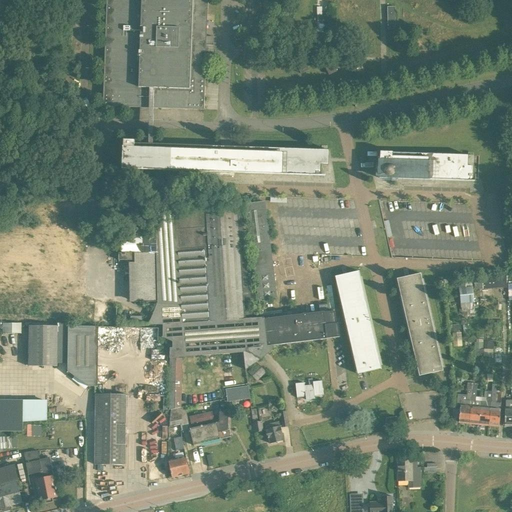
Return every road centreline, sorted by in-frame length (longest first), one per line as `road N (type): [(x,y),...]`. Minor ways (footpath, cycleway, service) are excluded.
road 1 (residential): [(94,511),(361,447),(451,442)]
road 2 (unclassified): [(341,117),(400,380)]
road 3 (unclassified): [(341,117),(511,78)]
road 4 (unclassified): [(94,270),(98,126)]
road 5 (unclassified): [(258,0),(255,30),(225,58),(222,126)]
road 6 (unclassified): [(98,126),(82,90),(84,0)]
road 7 (unclassified): [(98,126),(222,126)]
road 8 (unknown): [(133,502),(126,382)]
